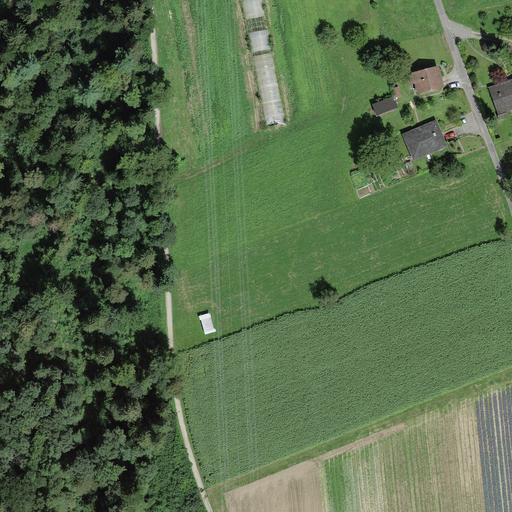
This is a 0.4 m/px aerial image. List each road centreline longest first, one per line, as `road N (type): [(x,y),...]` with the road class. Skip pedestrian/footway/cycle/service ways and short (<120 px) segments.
road 1 (track): [(210,511),(172,364),(150,0)]
road 2 (residential): [(437,0),(490,144)]
